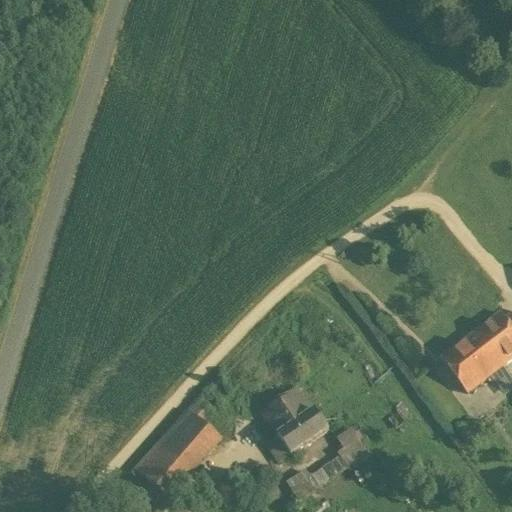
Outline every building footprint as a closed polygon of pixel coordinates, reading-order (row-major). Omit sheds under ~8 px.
[(511,327),(507,321),(502,315),(442,361),(468,396),(511,363),(511,327)] [(230,393),(221,375),(189,413),(203,425),(230,393)] [(278,438),(314,413),(304,400),(269,425),(278,438)] [(314,413),(278,438),(292,457),(329,431),(315,412),(314,413)] [(137,473),(170,501),(222,441),(203,425),(189,413),(137,473)] [(338,455),(348,470),(369,456),(352,431),(338,440),(345,450),(338,455)] [(295,487),(303,499),(318,488),(309,476),(295,487)]
